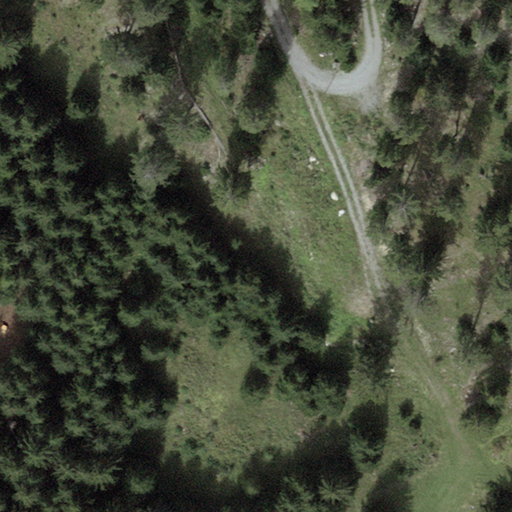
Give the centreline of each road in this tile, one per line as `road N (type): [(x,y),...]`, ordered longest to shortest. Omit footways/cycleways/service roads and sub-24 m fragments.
road 1 (track): [(511,449),(406,331),(294,64)]
road 2 (track): [(365,0),(371,66),(351,86),(324,85),(294,64),(264,0)]
